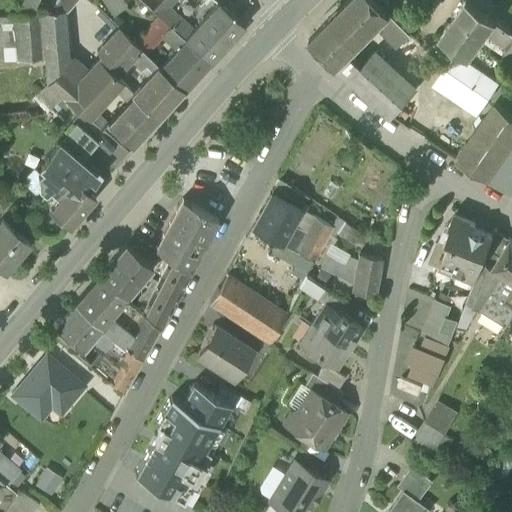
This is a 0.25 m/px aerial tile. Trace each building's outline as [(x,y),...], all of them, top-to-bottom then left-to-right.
[(69,7),(75,0),(58,0),(55,9),(69,7)] [(123,0),(102,0),(113,14),(127,5),(123,0)] [(161,0),(152,9),(160,16),(172,27),(186,40),(195,30),(171,8),(178,0),(161,0)] [(348,0),(309,40),(336,67),(349,54),(377,26),(390,13),(376,0),(348,0)] [(186,40),(210,61),(244,25),(221,3),(195,30),(186,40)] [(466,3),(453,21),(481,41),(486,34),(494,23),(466,3)] [(55,9),(14,12),(18,54),(40,51),(41,60),(46,60),(74,57),(73,47),(69,7),(55,9)] [(0,55),(18,54),(14,12),(0,14),(0,55)] [(377,26),(401,50),(414,37),(390,13),(377,26)] [(148,53),(172,27),(160,16),(137,42),(148,53)] [(439,39),(457,52),(468,59),(481,41),(453,21),(439,39)] [(511,61),(511,35),(494,23),(486,34),(507,50),(503,55),(511,61)] [(47,82),(49,84),(63,96),(74,105),(108,70),(115,77),(136,55),(151,69),(158,62),(148,53),(137,42),(121,28),(98,53),(101,56),(89,68),(75,82),(61,68),(47,82)] [(161,66),(185,88),(210,61),(186,40),(161,66)] [(336,67),(391,117),(415,90),(374,52),(361,65),(349,54),(336,67)] [(466,61),(468,59),(457,52),(446,68),(456,75),(466,61)] [(74,57),(46,60),(47,82),(61,68),(75,82),(89,68),(74,57)] [(456,75),(488,98),(497,87),(498,85),(466,61),(456,75)] [(133,94),(158,117),(185,88),(161,66),(158,62),(151,69),(130,91),(133,94)] [(434,84),(477,114),(488,98),(456,75),(446,68),(434,84)] [(74,105),(88,118),(95,111),(121,83),(115,77),(108,70),(74,105)] [(46,111),(63,96),(49,84),(36,102),(46,111)] [(507,95),(497,87),(488,98),(493,101),(499,105),(507,95)] [(109,124),(131,145),(158,117),(133,94),(107,122),(109,124)] [(456,159),(487,179),(511,143),(511,114),(499,105),(493,101),(456,159)] [(107,122),(95,111),(88,118),(103,130),(109,124),(107,122)] [(60,143),(82,162),(98,144),(76,125),(60,143)] [(48,209),(69,226),(95,196),(84,187),(96,174),(82,162),(60,143),(59,142),(45,158),(49,161),(37,174),(39,189),(44,193),(39,198),(41,199),(42,198),(50,206),(48,209)] [(511,186),(511,143),(487,179),(508,193),(511,186)] [(271,192),(301,208),(307,196),(279,177),(271,192)] [(278,240),(282,243),(289,230),(301,208),(271,192),(252,226),(278,240)] [(170,257),(190,269),(218,218),(183,199),(156,247),(170,257)] [(456,266),(459,272),(475,279),(482,260),(493,235),(483,231),(482,234),(472,230),(474,227),(475,223),(471,221),(471,220),(454,212),(448,226),(450,227),(444,243),(448,244),(439,266),(441,267),(441,265),(450,268),(456,266)] [(314,216),(302,237),(296,250),(300,253),(314,260),(332,226),(314,216)] [(2,219),(0,221),(0,267),(4,271),(29,242),(2,219)] [(341,231),(360,243),(366,234),(347,222),(341,231)] [(443,224),(436,242),(439,241),(444,243),(450,227),(448,226),(443,224)] [(493,235),(482,260),(492,266),(510,239),(495,229),(493,235)] [(282,243),(296,250),(302,237),(289,230),(282,243)] [(492,266),(502,272),(511,278),(511,239),(510,239),(492,266)] [(295,264),(300,253),(296,250),(282,243),(278,240),(271,251),(295,264)] [(428,262),(439,267),(439,266),(448,244),(444,243),(439,241),(436,242),(428,262)] [(126,243),(99,274),(126,297),(152,266),(126,243)] [(300,253),(295,264),(291,270),(304,277),(306,275),(314,260),(300,253)] [(352,289),(375,294),(381,258),(359,253),(357,260),(353,283),(352,289)] [(322,265),(336,273),(342,262),(328,255),(322,265)] [(345,256),(342,262),(336,273),(353,283),(357,260),(345,256)] [(170,257),(153,288),(174,299),(190,269),(170,257)] [(502,272),(492,266),(482,260),(475,279),(470,290),(466,301),(467,301),(476,307),(479,309),(484,300),(502,272)] [(470,290),(475,279),(459,272),(454,284),(470,290)] [(511,278),(502,272),(484,300),(479,309),(476,307),(475,307),(506,326),(511,315),(511,278)] [(264,338),(270,341),(286,313),(226,273),(209,303),(264,338)] [(102,325),(126,297),(99,274),(75,302),(102,325)] [(317,298),(324,287),(306,275),(304,277),(299,286),(317,298)] [(328,304),(338,311),(345,300),(324,287),(317,298),(324,303),(327,305),(328,304)] [(153,288),(141,311),(160,327),(174,299),(153,288)] [(421,334),(449,346),(460,317),(449,312),(451,306),(436,299),(421,334)] [(55,325),(83,348),(96,333),(102,325),(75,302),(55,325)] [(324,303),(311,322),(315,324),(327,305),(324,303)] [(327,305),(315,324),(348,346),(361,326),(338,311),(328,304),(327,305)] [(142,360),(160,327),(141,311),(127,337),(123,344),(142,360)] [(302,344),(315,324),(311,322),(298,342),(302,344)] [(112,324),(107,330),(123,344),(127,337),(112,324)] [(197,353),(234,376),(252,348),(231,334),(215,324),(197,353)] [(231,334),(252,348),(259,338),(237,324),(231,334)] [(335,366),(348,346),(315,324),(302,344),(335,366)] [(119,352),(123,344),(107,330),(102,325),(96,333),(106,341),(109,344),(119,352)] [(426,337),(421,349),(442,358),(447,346),(426,337)] [(103,375),(106,377),(119,352),(109,344),(106,341),(89,363),(103,375)] [(123,344),(119,352),(106,377),(124,393),(142,360),(123,344)] [(407,360),(414,363),(435,372),(438,373),(445,359),(442,358),(421,349),(413,345),(407,360)] [(83,385),(47,354),(13,394),(40,417),(59,395),(68,403),(83,385)] [(317,375),(338,389),(345,377),(333,369),(324,363),(317,375)] [(430,384),(435,372),(414,363),(409,375),(430,384)] [(311,388),(335,403),(342,392),(338,389),(317,375),(312,372),(304,385),(310,389),(311,388)] [(205,449),(231,404),(214,394),(193,382),(181,402),(171,397),(155,424),(160,427),(134,473),(183,501),(210,453),(205,449)] [(310,389),(304,385),(300,382),(287,402),(297,409),(310,389)] [(220,384),(214,394),(231,404),(244,411),(250,401),(220,384)] [(287,425),(321,447),(345,410),(335,403),(311,388),(310,389),(297,409),(291,410),(286,418),(287,425)] [(414,442),(434,452),(445,433),(425,422),(414,442)] [(20,470),(0,451),(0,459),(14,471),(3,482),(7,485),(19,471),(20,470)] [(0,479),(3,482),(14,471),(0,459),(0,479)] [(291,511),(305,511),(326,479),(293,459),(285,473),(270,497),(270,498),(271,499),(291,511)] [(270,497),(285,473),(272,464),(259,485),(260,490),(270,497)] [(404,490),(419,500),(433,480),(412,465),(397,485),(404,490)] [(46,467),(35,484),(50,494),(62,477),(46,467)] [(7,485),(16,493),(18,489),(26,478),(19,471),(7,485)] [(3,482),(0,479),(0,511),(2,511),(16,493),(7,485),(3,482)] [(32,511),(39,503),(18,489),(16,493),(2,511),(32,511)] [(388,511),(427,511),(430,508),(419,500),(404,490),(388,511)] [(262,511),(291,511),(271,499),(262,511)]
